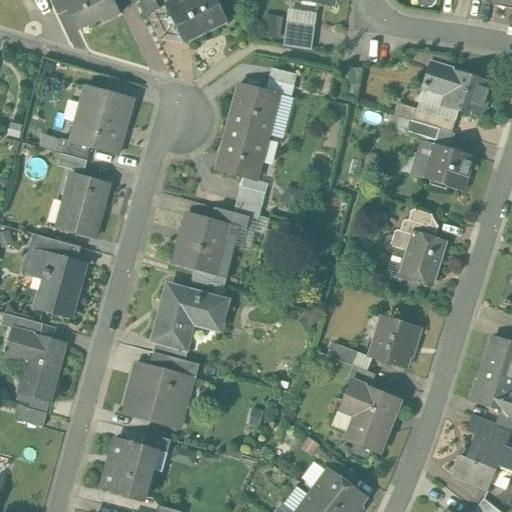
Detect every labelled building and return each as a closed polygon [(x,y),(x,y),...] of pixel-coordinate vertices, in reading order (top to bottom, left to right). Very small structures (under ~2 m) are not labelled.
[(63,0),(49,0),(57,15),(68,10),(63,0)] [(103,22),(119,14),(112,0),(63,0),(68,10),(78,30),(101,19),(103,22)] [(159,9),(154,0),(138,0),(145,15),(159,9)] [(185,39),(205,29),(224,20),(226,23),(227,22),(215,0),(177,0),(167,5),(185,43),(186,42),(185,39)] [(265,14),(264,22),(267,23),(266,33),(279,35),(282,17),(265,14)] [(286,23),(285,31),(284,40),(312,45),(314,28),(314,27),(286,23)] [(480,114),(489,87),(490,83),(429,64),(422,90),(423,91),(426,92),(428,91),(430,89),(445,93),(445,94),(442,106),(468,114),(469,114),(470,111),(480,114)] [(268,82),(291,88),(293,88),(296,75),(272,68),(268,82)] [(279,95),(239,85),(228,127),(267,138),(279,95)] [(87,86),(71,142),(71,143),(90,148),(117,155),(133,98),(87,86)] [(421,123),(422,120),(423,119),(425,112),(414,108),(411,120),(421,123)] [(455,121),(426,112),(425,112),(422,123),(424,124),(451,133),(455,121)] [(400,117),(398,120),(396,128),(407,132),(410,120),(400,117)] [(411,120),(409,126),(407,132),(435,141),(439,129),(411,120)] [(228,127),(216,171),(256,181),(267,138),(228,127)] [(473,156),(441,146),(435,144),(435,141),(423,137),(411,175),(445,185),(445,187),(461,192),(473,156)] [(71,143),(71,142),(62,139),(58,153),(62,154),(87,161),(90,148),(71,143)] [(87,161),(62,154),(58,166),(84,173),(87,161)] [(67,203),(62,221),(60,229),(94,238),(109,185),(71,174),(63,202),(67,203)] [(236,200),(248,204),(262,207),(265,194),(240,188),(236,200)] [(246,230),(249,218),(215,208),(211,221),(239,228),(246,230)] [(429,227),(430,225),(432,218),(430,214),(414,209),(411,211),(408,220),(410,223),(426,229),(429,227)] [(188,214),(180,243),(174,264),(225,277),(239,228),(211,221),(188,214)] [(433,283),(437,270),(446,242),(422,235),(424,228),(410,224),(408,220),(405,219),(402,222),(400,231),(397,230),(394,232),(390,243),(392,247),(407,251),(400,273),(433,283)] [(67,258),(67,257),(71,244),(34,234),(33,234),(30,247),(30,248),(67,258)] [(72,320),(76,305),(87,263),(30,248),(23,274),(42,280),(34,309),(72,320)] [(511,273),(503,304),(508,306),(509,305),(511,305),(511,273)] [(218,331),(225,302),(168,287),(154,340),(156,341),(188,350),(194,325),(218,331)] [(16,317),(15,320),(13,329),(39,336),(42,325),(16,317)] [(420,328),(392,320),(391,320),(381,317),(369,357),(405,368),(412,347),(414,347),(420,328)] [(18,393),(21,394),(22,394),(50,402),(66,344),(12,329),(4,355),(35,364),(30,382),(22,380),(18,393)] [(511,343),(493,337),(479,381),(475,380),(469,400),(499,410),(499,413),(511,417),(511,343)] [(185,361),(188,350),(156,341),(153,352),(185,361)] [(357,353),(343,348),(343,347),(334,344),(329,356),(352,366),(357,353)] [(153,352),(149,366),(195,378),(199,365),(185,361),(153,352)] [(347,380),(349,374),(352,366),(328,356),(323,370),(347,380)] [(181,430),(195,378),(149,366),(137,363),(123,415),(181,430)] [(353,366),(348,376),(347,379),(369,387),(374,375),(353,366)] [(400,400),(380,392),(351,381),(339,410),(340,411),(341,410),(353,419),(345,440),(379,454),(400,400)] [(18,406),(14,419),(43,427),(46,414),(18,406)] [(495,424),(511,430),(511,417),(499,413),(498,414),(495,424)] [(465,431),(480,437),(492,442),(499,426),(472,415),(465,431)] [(167,453),(171,440),(146,434),(143,446),(157,450),(167,453)] [(511,449),(505,447),(507,442),(495,437),(492,442),(474,435),(465,458),(460,456),(451,477),(487,492),(498,466),(511,472),(511,449)] [(116,439),(102,490),(143,501),(157,450),(143,446),(134,444),(134,442),(129,441),(129,442),(116,439)] [(312,492),(334,508),(339,511),(354,511),(366,497),(328,469),(312,492)] [(338,511),(313,492),(312,492),(311,492),(296,511),(338,511)] [(476,511),(500,511),(483,499),(474,510),(474,511),(476,511)]
